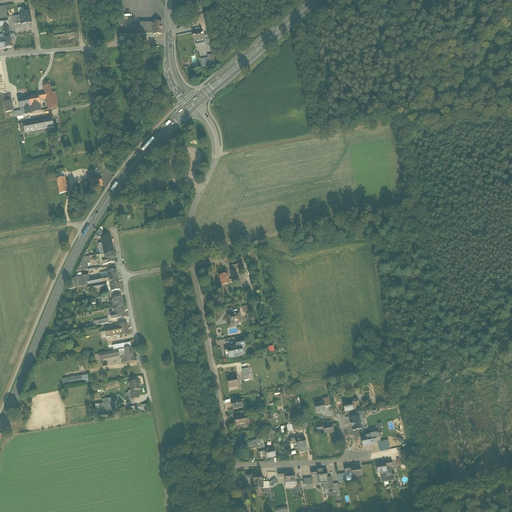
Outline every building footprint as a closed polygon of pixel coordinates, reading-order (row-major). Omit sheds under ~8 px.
[(19,13),(21,25),(32,23),(30,11),(19,13)] [(7,19),(0,19),(0,27),(2,27),(4,37),(10,36),(7,19)] [(155,20),(154,21),(153,21),(153,22),(153,23),(140,23),(140,25),(137,25),(136,31),(133,31),(133,28),(131,28),(131,31),(119,31),(119,35),(146,34),(146,38),(154,38),(154,34),(162,34),(162,23),(157,23),(157,22),(157,21),(156,21),(155,20)] [(202,31),(193,33),(194,41),(202,39),(204,39),(202,31)] [(212,62),(215,62),(213,55),(207,56),(208,58),(209,63),(210,63),(212,62)] [(203,67),(210,65),(210,63),(209,63),(208,58),(201,60),(203,67)] [(131,76),(131,75),(127,76),(126,77),(125,78),(125,79),(125,80),(134,129),(133,130),(131,131),(128,131),(127,130),(118,81),(117,80),(116,79),(115,79),(114,79),(110,79),(110,80),(114,79),(115,79),(116,80),(117,80),(117,81),(127,131),(128,131),(131,131),(133,130),(135,129),(125,80),(125,79),(126,78),(126,77),(127,77),(131,76)] [(50,85),(44,86),(48,110),(55,109),(52,93),(50,85)] [(38,96),(28,97),(30,106),(31,106),(40,104),(39,99),(38,96)] [(28,97),(19,99),(21,110),(21,111),(25,111),(26,115),(31,114),(30,106),(28,97)] [(13,111),(12,101),(4,102),(6,113),(13,111)] [(40,104),(31,106),(33,113),(41,111),(40,104)] [(21,111),(21,110),(13,111),(6,113),(7,118),(26,115),(25,111),(21,111)] [(52,118),(43,120),(45,129),(54,127),(52,118)] [(43,120),(33,122),(35,131),(45,129),(43,120)] [(33,122),(23,124),(25,133),(35,131),(33,122)] [(100,177),(96,178),(95,172),(89,173),(92,188),(102,186),(99,171),(100,177)] [(65,178),(57,180),(60,195),(67,193),(65,178)] [(102,231),(98,231),(96,235),(93,239),(101,238),(101,237),(103,237),(102,231)] [(103,237),(101,237),(101,238),(102,244),(98,244),(98,247),(103,246),(104,254),(113,253),(110,236),(103,237)] [(113,253),(104,254),(106,264),(115,262),(113,253)] [(83,258),(76,272),(85,270),(84,267),(87,267),(87,264),(90,263),(89,257),(83,258)] [(116,270),(108,272),(108,276),(104,277),(105,282),(106,282),(118,280),(116,270)] [(228,274),(219,276),(221,286),(230,284),(229,280),(228,274)] [(80,277),(82,287),(83,287),(87,286),(90,285),(89,280),(88,276),(80,277)] [(80,277),(74,278),(76,288),(82,287),(80,277)] [(89,280),(90,285),(105,282),(104,277),(89,280)] [(118,280),(106,282),(107,287),(110,287),(109,286),(110,286),(111,291),(120,290),(118,280)] [(105,282),(90,285),(87,286),(89,292),(108,288),(107,287),(106,282),(105,282)] [(122,297),(113,299),(115,309),(123,307),(122,297)] [(243,314),(250,313),(248,306),(241,307),(243,314)] [(123,307),(115,309),(116,314),(110,315),(111,320),(125,317),(123,307)] [(239,313),(227,315),(229,327),(234,326),(234,323),(241,322),(239,313)] [(127,324),(118,326),(120,335),(120,336),(129,335),(127,324)] [(118,326),(105,328),(106,338),(120,335),(118,326)] [(245,346),(244,339),(236,341),(237,347),(235,347),(231,347),(231,348),(228,348),(229,358),(243,355),(241,347),(245,346)] [(131,347),(125,349),(126,355),(121,356),(123,364),(134,361),(131,347)] [(121,356),(126,355),(125,349),(99,354),(100,360),(121,356)] [(66,378),(66,379),(67,386),(68,386),(79,384),(78,376),(78,377),(66,379),(66,378)] [(236,376),(227,378),(229,389),(229,388),(238,386),(238,387),(239,387),(237,376),(236,376)] [(67,386),(66,379),(59,380),(60,387),(67,386)] [(138,381),(130,382),(131,391),(136,390),(140,390),(138,381)] [(110,398),(101,399),(101,403),(98,404),(99,413),(114,411),(113,402),(110,402),(110,398)] [(241,400),(231,402),(233,410),(242,408),(241,400)] [(348,403),(343,404),(344,412),(353,410),(352,407),(355,406),(355,405),(352,405),(352,402),(348,403)] [(324,408),(323,403),(314,405),(316,414),(325,412),(324,408)] [(245,415),(234,417),(236,426),(247,424),(245,415)] [(353,418),(351,418),(351,423),(350,423),(351,427),(352,427),(353,431),(361,429),(359,419),(359,417),(353,418)] [(300,430),(299,424),(287,426),(288,432),(300,430)] [(326,426),(323,427),(323,430),(324,435),(333,433),(331,425),(326,426)] [(377,434),(366,436),(367,437),(361,438),(363,447),(378,444),(376,444),(375,439),(378,439),(377,434)] [(255,437),(255,440),(251,441),(252,449),(263,446),(261,436),(255,437)] [(304,438),(299,439),(299,438),(289,440),(290,444),(293,444),(294,449),(298,448),(299,453),(307,452),(304,438)] [(274,449),(271,449),(271,448),(258,450),(259,455),(263,454),(266,454),(267,459),(275,457),(274,449)] [(392,461),(382,462),(382,464),(376,465),(377,473),(382,472),(382,477),(381,477),(382,482),(394,480),(394,475),(391,475),(390,466),(392,466),(392,461)] [(360,467),(354,468),(354,466),(344,468),(345,472),(346,475),(349,475),(349,474),(352,474),(352,477),(353,476),(353,480),(361,479),(360,475),(361,475),(360,467)] [(327,471),(321,472),(321,470),(313,471),(314,475),(315,475),(315,476),(318,475),(318,480),(319,480),(319,484),(323,484),(324,493),(324,489),(333,489),(332,478),(327,479),(327,471)] [(294,474),(289,474),(289,472),(281,473),(281,477),(283,477),(285,477),(285,482),(294,482),(294,474)] [(345,474),(336,475),(338,483),(346,481),(346,475),(345,472),(345,474)] [(262,475),(256,475),(256,473),(249,474),(249,478),(251,478),(251,477),(253,477),(253,483),(254,483),(254,488),(258,488),(258,487),(262,487),(262,489),(262,483),(262,475)] [(269,489),(263,489),(263,494),(268,493),(270,501),(272,501),(269,489)]
